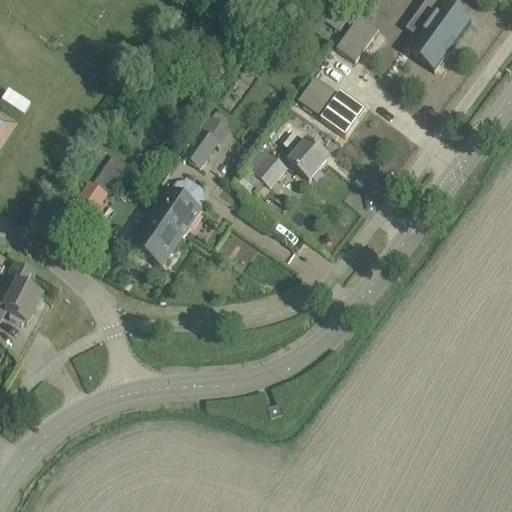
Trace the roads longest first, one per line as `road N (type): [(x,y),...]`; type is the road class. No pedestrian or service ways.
road 1 (tertiary): [(130,393),(271,379),(304,364),(365,300),(511,102)]
road 2 (unclassified): [(130,393),(100,303),(0,228)]
road 3 (tertiary): [(0,489),(61,418),(130,393)]
